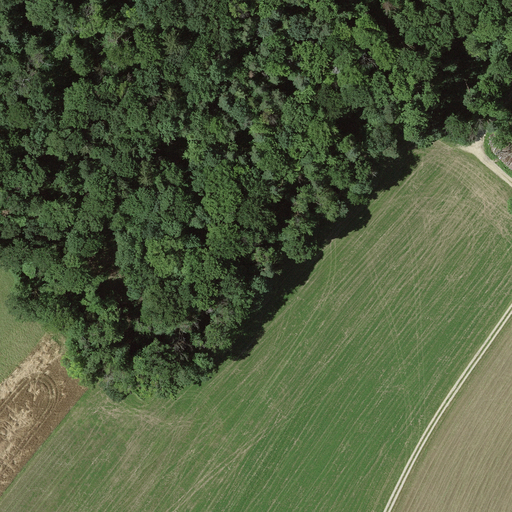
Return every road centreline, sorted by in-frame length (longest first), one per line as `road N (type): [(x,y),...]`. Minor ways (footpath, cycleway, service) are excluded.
road 1 (track): [(381,511),(511,305)]
road 2 (track): [(511,182),(466,149),(511,90)]
